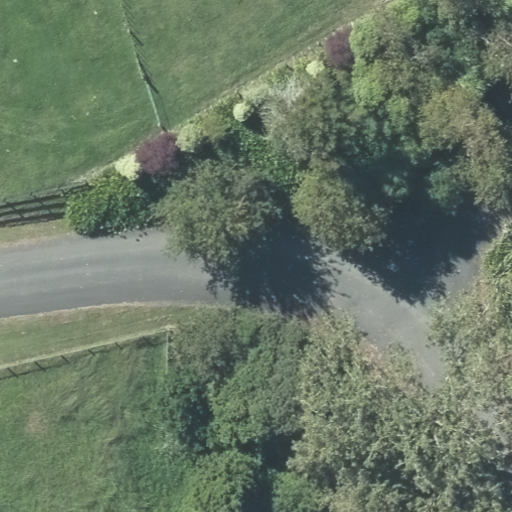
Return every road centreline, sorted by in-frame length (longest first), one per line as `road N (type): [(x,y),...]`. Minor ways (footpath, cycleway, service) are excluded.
road 1 (residential): [(433,262),(389,233),(308,214),(0,256)]
road 2 (residential): [(511,385),(480,294),(433,262)]
road 3 (residential): [(433,262),(511,159)]
